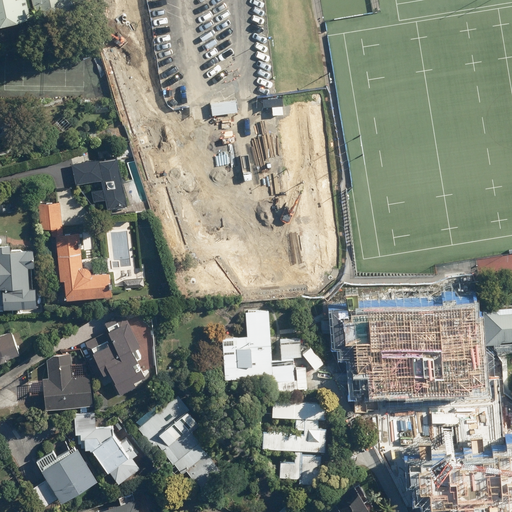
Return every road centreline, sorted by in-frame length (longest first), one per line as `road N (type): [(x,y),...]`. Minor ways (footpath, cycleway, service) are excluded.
road 1 (unknown): [(398,511),(323,367)]
road 2 (unknown): [(511,443),(481,424),(431,318)]
